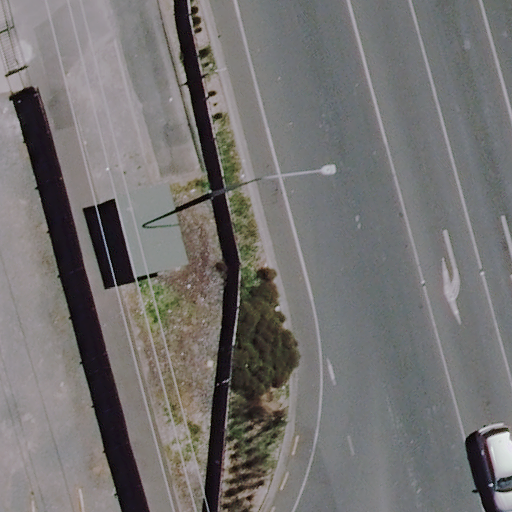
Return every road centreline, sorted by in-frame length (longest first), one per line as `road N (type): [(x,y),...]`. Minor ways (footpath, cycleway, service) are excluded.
road 1 (primary): [(479,334),(395,0)]
road 2 (primary): [(382,511),(479,334)]
road 3 (residential): [(180,178),(138,0)]
road 4 (primary): [(511,450),(479,334)]
